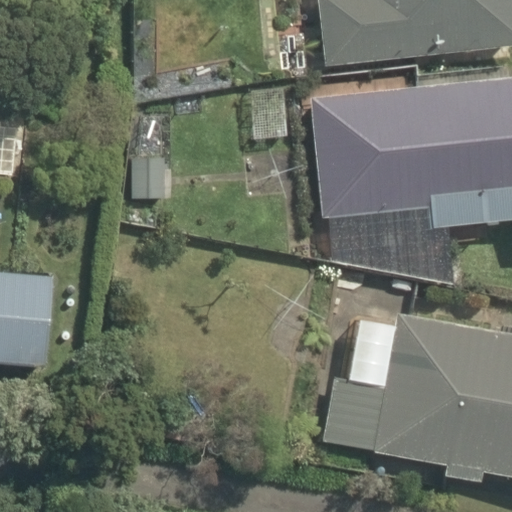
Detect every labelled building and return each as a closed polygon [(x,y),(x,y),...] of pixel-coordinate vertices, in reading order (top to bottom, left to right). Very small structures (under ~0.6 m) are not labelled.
[(511,0),(314,0),(321,65),(511,44),(511,0)] [(511,74),(303,97),(316,219),(407,209),(409,227),(424,225),(425,229),(511,219),(511,74)] [(0,126),(0,175),(9,177),(13,128),(0,126)] [(127,183),(154,180),(152,165),(125,168),(127,183)] [(0,363),(37,367),(45,280),(0,275),(0,363)] [(511,334),(390,313),(378,384),(327,375),(316,439),(363,447),(363,451),(439,465),(437,474),(471,480),(473,471),(511,477),(511,334)]
